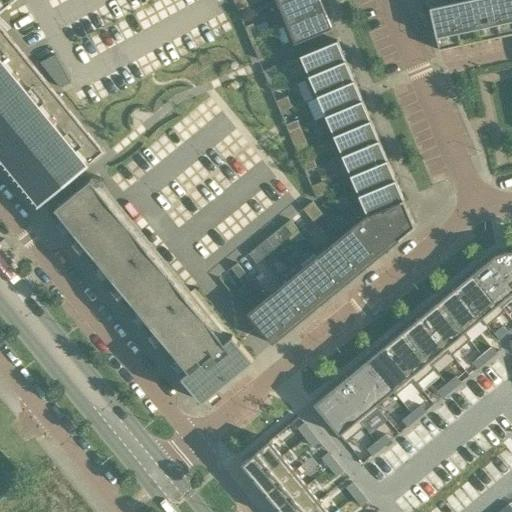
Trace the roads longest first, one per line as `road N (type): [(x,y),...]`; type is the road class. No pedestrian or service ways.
road 1 (residential): [(478,212),(194,443)]
road 2 (residential): [(194,443),(0,206)]
road 3 (secondary): [(168,467),(0,264)]
road 4 (secondary): [(0,305),(151,488)]
road 5 (residential): [(416,71),(478,212)]
road 6 (residential): [(44,413),(124,511)]
